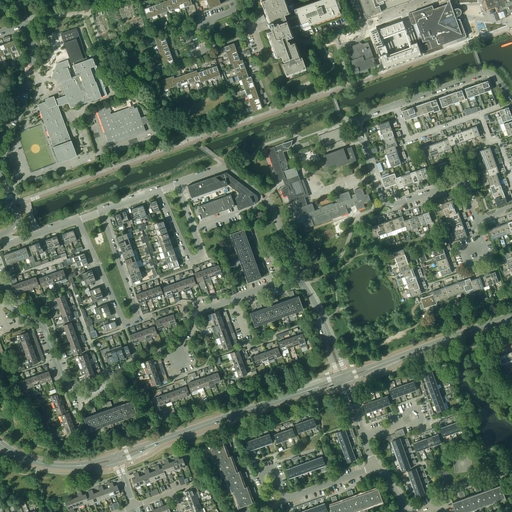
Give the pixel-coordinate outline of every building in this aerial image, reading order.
[(166,12),(174,9),(170,0),(167,0),(166,1),(167,5),(165,6),(166,12)] [(179,7),(176,0),(170,0),(174,9),(179,7)] [(176,0),(179,7),(179,10),(185,8),(183,3),(185,2),(184,0),(176,0)] [(206,0),(209,8),(230,1),(229,0),(206,0)] [(288,12),(284,0),(260,0),(267,20),(268,20),(269,22),(267,23),(268,27),(269,26),(270,30),(265,31),(275,57),(280,55),(282,60),(283,60),(283,62),(281,63),(286,76),(305,69),(301,56),(299,57),(290,31),(300,27),(300,28),(301,28),(303,32),(311,29),(310,25),(340,14),(334,0),(318,0),(293,9),(294,10),(288,12)] [(360,0),(366,17),(412,0),(360,0)] [(453,10),(449,0),(447,4),(434,9),(433,5),(408,14),(412,25),(417,23),(423,42),(420,43),(423,52),(467,36),(460,19),(458,19),(457,16),(459,16),(460,15),(461,15),(461,14),(462,13),(462,12),(462,11),(461,10),(461,9),(460,9),(460,8),(459,8),(458,8),(457,8),(453,10)] [(511,0),(484,0),(485,1),(487,4),(486,4),(487,5),(488,9),(488,10),(489,10),(489,9),(496,7),(496,8),(496,7),(496,8),(498,12),(498,13),(500,19),(501,19),(508,16),(511,15),(511,0)] [(161,2),(160,1),(158,2),(162,13),(166,12),(165,6),(167,5),(166,1),(161,2)] [(155,3),(156,4),(153,5),(157,15),(162,13),(158,2),(155,3)] [(150,6),(150,5),(148,6),(152,17),(157,15),(153,5),(150,6)] [(147,19),(152,17),(148,6),(146,7),(143,8),(147,19)] [(256,16),(257,18),(259,23),(266,20),(263,14),(256,16)] [(403,20),(371,32),(385,68),(422,54),(421,52),(417,42),(411,44),(412,48),(388,57),(381,38),(406,29),(403,20)] [(86,56),(76,28),(61,34),(64,42),(63,43),(71,63),(83,59),(83,57),(86,56)] [(154,39),(156,44),(167,40),(166,38),(165,39),(164,35),(154,39)] [(12,52),(17,50),(19,55),(22,54),(19,46),(16,47),(13,40),(10,41),(10,40),(8,41),(12,52)] [(167,42),(167,40),(156,44),(158,49),(168,45),(167,42)] [(4,54),(12,52),(8,41),(6,42),(6,43),(3,44),(5,49),(2,49),(4,54)] [(367,42),(363,44),(362,45),(360,46),(360,44),(359,43),(352,46),(352,47),(353,51),(348,53),(349,58),(350,58),(354,69),(353,69),(356,76),(369,71),(368,69),(377,66),(368,43),(367,42)] [(224,47),(225,52),(230,50),(231,53),(236,51),(234,45),(235,45),(235,43),(234,43),(224,47)] [(169,48),(168,45),(158,49),(159,54),(170,50),(169,48)] [(171,52),(170,50),(159,54),(161,58),(171,55),(170,52),(171,52)] [(225,52),(228,59),(239,55),(238,53),(237,54),(236,51),(231,53),(230,50),(225,52)] [(172,58),(171,55),(161,58),(163,63),(174,59),(173,57),(172,58)] [(240,57),(239,55),(228,59),(230,64),(232,63),(240,60),(239,58),(240,57)] [(59,81),(60,81),(61,83),(66,96),(64,96),(62,97),(60,97),(54,100),(53,97),(46,100),(46,101),(37,105),(52,143),(59,162),(76,156),(58,106),(68,102),(70,108),(107,95),(103,85),(98,71),(98,70),(97,68),(96,66),(96,65),(93,58),(74,65),(75,68),(77,72),(79,71),(80,74),(70,78),(67,68),(70,67),(67,60),(56,64),(52,75),(52,77),(51,78),(58,81),(59,81)] [(174,61),(174,59),(163,63),(165,68),(175,65),(173,62),(174,61)] [(242,59),(240,60),(232,63),(234,68),(239,66),(240,69),(245,67),(243,62),(244,61),(243,59),(242,60),(242,59)] [(213,66),(211,66),(215,77),(220,75),(216,65),(213,66)] [(209,68),(206,69),(210,79),(215,77),(211,66),(209,67),(209,68)] [(234,68),(237,76),(248,72),(247,70),(246,70),(245,67),(240,69),(239,66),(234,68)] [(203,69),(201,70),(205,81),(210,79),(206,69),(204,70),(203,69)] [(193,70),(191,71),(195,82),(200,80),(197,72),(196,70),(193,71),(193,70)] [(201,82),(205,81),(201,70),(199,70),(200,71),(197,72),(200,80),(201,82)] [(187,85),(195,82),(191,71),(189,72),(186,73),(188,79),(185,80),(187,85)] [(248,74),(248,72),(237,76),(238,81),(241,80),(248,77),(247,74),(248,74)] [(180,75),(178,75),(182,86),(187,85),(185,80),(188,79),(186,73),(181,75),(180,75)] [(167,84),(169,88),(177,85),(174,78),(173,76),(173,75),(171,75),(171,76),(168,77),(170,83),(167,84)] [(178,88),(182,86),(178,75),(176,76),(177,77),(174,78),(177,85),(178,88)] [(241,80),(243,85),(253,81),(251,78),(252,78),(252,76),(251,76),(248,77),(241,80)] [(167,84),(170,83),(168,77),(162,79),(162,78),(160,79),(161,80),(160,80),(164,90),(169,88),(167,84)] [(488,80),(482,83),(486,92),(491,90),(488,80)] [(253,84),(253,81),(243,85),(244,89),(255,86),(254,84),(253,84)] [(482,83),(476,85),(480,94),(486,92),(482,83)] [(476,85),(471,87),(474,96),(480,94),(476,85)] [(256,87),(255,86),(244,89),(246,94),(251,92),(252,95),(257,94),(255,88),(256,87)] [(471,87),(465,89),(468,98),(474,96),(471,87)] [(462,90),(456,92),(460,101),(466,99),(462,90)] [(246,94),(249,102),(260,98),(259,96),(258,96),(257,94),(252,95),(251,92),(246,94)] [(456,92),(451,94),(454,103),(460,101),(456,92)] [(451,94),(445,96),(448,105),(454,103),(451,94)] [(445,96),(439,98),(443,107),(448,105),(445,96)] [(260,100),(260,98),(249,102),(250,107),(260,103),(259,100),(260,100)] [(436,99),(430,101),(434,111),(434,112),(440,110),(436,99)] [(430,101),(425,103),(428,113),(434,111),(430,101)] [(261,106),(260,103),(250,107),(252,112),(262,108),(263,107),(262,105),(261,106)] [(425,103),(419,105),(422,115),(428,113),(425,103)] [(419,105),(413,107),(417,117),(422,115),(419,105)] [(109,145),(146,131),(143,124),(148,122),(148,123),(149,123),(145,116),(144,116),(145,116),(141,117),(137,107),(134,108),(133,106),(127,108),(124,109),(110,114),(110,112),(111,111),(109,106),(97,110),(99,118),(99,119),(109,145)] [(413,107),(408,109),(411,119),(417,117),(413,107)] [(511,112),(509,107),(499,110),(501,116),(511,112)] [(408,109),(402,111),(405,121),(411,119),(408,109)] [(511,118),(511,116),(511,112),(501,116),(497,117),(498,120),(502,119),(503,122),(511,118)] [(380,129),(390,126),(390,123),(390,121),(389,121),(379,125),(380,129)] [(382,134),(393,130),(392,128),(392,129),(390,126),(380,129),(382,134)] [(476,126),(471,128),(475,138),(478,137),(478,138),(480,137),(480,136),(476,126)] [(466,129),(470,140),(472,140),(472,139),(475,138),(471,128),(466,129)] [(462,131),(465,141),(468,140),(468,141),(470,140),(466,129),(462,131)] [(384,139),(394,135),(393,133),(394,132),(393,130),(382,134),(384,139)] [(457,133),(461,144),(463,143),(462,142),(465,141),(462,131),(457,133)] [(452,135),(456,145),(458,144),(459,144),(461,144),(457,133),(452,135)] [(394,135),(384,139),(386,144),(397,140),(396,138),(395,138),(394,135)] [(447,136),(448,139),(451,147),(453,147),(453,146),(456,145),(452,135),(447,136)] [(270,148),(267,149),(278,180),(278,181),(283,179),(286,188),(281,189),(284,197),(288,196),(290,203),(298,200),(305,198),(310,196),(303,179),(300,180),(295,168),(289,170),(283,152),(296,147),(290,149),(289,147),(290,147),(291,146),(292,145),(292,144),(293,139),(292,139),(292,140),(270,148)] [(448,139),(443,141),(445,146),(442,147),(444,152),(450,150),(452,150),(451,149),(452,149),(451,147),(448,139)] [(395,146),(398,145),(396,142),(397,142),(397,140),(386,144),(387,149),(395,146)] [(443,141),(435,143),(439,154),(441,153),(444,152),(442,147),(445,146),(443,141)] [(435,143),(431,145),(432,150),(430,151),(431,156),(437,154),(437,155),(439,154),(435,143)] [(427,158),(427,159),(429,158),(429,157),(431,156),(430,151),(432,150),(431,145),(423,148),(426,158),(427,158)] [(387,154),(398,151),(397,149),(396,149),(395,146),(387,149),(385,149),(387,154)] [(338,167),(353,162),(356,160),(352,147),(344,149),(344,148),(323,155),(328,167),(330,166),(337,163),(338,167)] [(482,156),(492,152),(490,148),(480,151),(479,152),(480,154),(481,153),(482,156)] [(395,160),(400,158),(398,153),(398,151),(387,154),(388,159),(394,157),(395,160)] [(492,152),(482,156),(483,159),(482,159),(483,161),(494,157),(492,152)] [(401,161),(400,158),(395,160),(394,157),(388,159),(391,167),(401,164),(401,163),(402,163),(402,161),(401,161)] [(494,157),(483,161),(483,163),(484,163),(485,165),(495,162),(494,157)] [(495,162),(485,165),(486,169),(486,171),(497,167),(495,162)] [(497,167),(486,171),(487,173),(488,173),(489,175),(496,173),(497,173),(499,172),(497,167)] [(425,168),(420,169),(424,179),(427,178),(427,179),(429,179),(429,178),(425,168)] [(420,169),(416,171),(420,182),(421,181),(421,180),(424,179),(420,169)] [(416,171),(411,173),(414,183),(417,182),(417,183),(420,182),(416,171)] [(395,173),(390,175),(391,180),(389,181),(391,186),(396,184),(396,185),(398,184),(398,183),(396,178),(395,173)] [(411,173),(406,174),(410,185),(412,185),(411,184),(414,183),(411,173)] [(489,175),(486,176),(488,179),(487,180),(487,181),(498,177),(497,173),(496,173),(489,175)] [(187,186),(192,200),(216,191),(215,189),(228,185),(239,193),(234,199),(238,210),(254,205),(255,204),(256,203),(257,203),(257,202),(257,201),(258,201),(258,200),(258,199),(258,198),(258,197),(257,197),(257,196),(256,195),(255,194),(254,194),(253,193),(252,193),(251,193),(250,193),(249,190),(232,176),(231,176),(230,175),(229,175),(228,174),(227,174),(226,174),(225,174),(224,174),(222,174),(221,174),(220,174),(218,175),(217,175),(214,176),(215,177),(212,178),(211,177),(187,186)] [(406,174),(401,176),(405,186),(407,185),(408,186),(410,185),(406,174)] [(391,180),(390,175),(382,178),(385,188),(386,188),(386,189),(388,188),(388,187),(391,186),(389,181),(391,180)] [(401,176),(396,178),(398,183),(398,184),(400,188),(400,189),(402,188),(402,187),(405,186),(401,176)] [(498,177),(487,181),(488,183),(489,183),(490,186),(495,184),(496,187),(501,185),(498,177)] [(491,192),(492,194),(503,190),(501,185),(496,187),(495,184),(490,186),(492,192),(491,192)] [(357,210),(365,207),(364,204),(371,201),(368,193),(365,195),(362,187),(354,190),(356,194),(350,196),(349,191),(336,196),(338,202),(333,204),(333,203),(320,208),(320,209),(315,210),(312,203),(308,205),(305,198),(298,200),(306,220),(304,220),(307,228),(349,213),(347,209),(356,205),(357,210)] [(505,197),(503,190),(492,194),(493,196),(494,198),(499,196),(500,199),(505,197)] [(456,197),(454,191),(446,194),(447,196),(448,200),(456,197)] [(213,214),(217,212),(234,206),(230,194),(198,206),(203,217),(213,214)] [(496,206),(497,206),(507,203),(505,197),(500,199),(499,196),(494,198),(496,204),(496,206)] [(156,200),(150,202),(153,213),(159,210),(156,200)] [(452,200),(449,201),(446,203),(443,204),(442,204),(444,209),(449,207),(450,210),(455,208),(453,203),(454,202),(453,200),(452,201),(452,200)] [(146,213),(143,205),(137,207),(141,219),(147,217),(149,222),(152,220),(149,212),(146,213)] [(137,207),(131,209),(135,221),(141,219),(137,207)] [(446,217),(449,216),(456,213),(457,213),(456,210),(456,211),(455,208),(450,210),(449,207),(444,209),(446,217)] [(125,211),(119,213),(123,223),(129,221),(125,211)] [(425,212),(423,213),(427,224),(432,222),(429,212),(426,213),(425,212)] [(450,221),(460,217),(459,214),(460,214),(459,212),(459,213),(458,212),(457,213),(456,213),(449,216),(450,221)] [(118,228),(124,226),(123,223),(119,213),(113,215),(118,228)] [(419,215),(422,225),(427,224),(423,213),(421,214),(419,215)] [(400,217),(398,218),(401,228),(406,226),(404,220),(403,216),(402,216),(402,215),(400,216),(400,217)] [(414,216),(417,227),(422,225),(419,215),(416,216),(414,216)] [(412,218),(409,219),(413,229),(417,227),(414,216),(411,217),(412,218)] [(450,221),(452,225),(463,222),(462,220),(461,220),(460,217),(450,221)] [(392,231),(396,229),(393,218),(390,219),(391,220),(388,221),(392,231)] [(394,218),(393,218),(396,229),(401,228),(398,218),(395,219),(394,218)] [(406,219),(404,220),(406,226),(408,231),(413,229),(409,219),(406,220),(406,219)] [(153,224),(155,229),(165,226),(163,220),(153,224)] [(385,221),(383,222),(387,233),(392,231),(388,221),(385,222),(385,221)] [(381,224),(378,225),(380,230),(377,231),(379,236),(387,233),(383,222),(381,223),(381,224)] [(452,225),(454,230),(464,227),(463,224),(464,224),(463,222),(452,225)] [(507,234),(511,233),(508,222),(506,223),(503,224),(507,234)] [(502,236),(507,234),(503,224),(501,225),(500,225),(498,225),(502,236)] [(374,237),(379,236),(377,231),(380,230),(378,225),(373,227),(372,226),(370,227),(371,227),(370,228),(374,237)] [(497,227),(494,228),(497,238),(502,236),(498,225),(496,226),(497,227)] [(157,235),(167,231),(165,226),(155,229),(157,235)] [(454,230),(455,235),(466,231),(466,229),(465,230),(464,227),(454,230)] [(489,230),(492,240),(497,238),(494,228),(490,229),(490,228),(489,229),(489,230)] [(118,242),(128,239),(126,233),(129,232),(128,229),(122,231),(123,234),(116,237),(118,242)] [(244,229),(230,234),(236,250),(249,245),(246,237),(253,235),(251,230),(245,232),(244,229)] [(71,242),(77,240),(73,230),(67,232),(71,242)] [(157,235),(159,241),(169,237),(167,231),(157,235)] [(467,233),(466,231),(455,235),(457,240),(467,236),(466,233),(467,233)] [(65,244),(71,242),(67,232),(61,234),(65,244)] [(54,248),(60,246),(56,236),(51,238),(54,248)] [(161,246),(171,243),(169,237),(159,241),(161,246)] [(54,248),(51,238),(45,240),(48,250),(54,248)] [(120,248),(130,244),(128,239),(118,242),(120,248)] [(38,254),(44,252),(40,242),(34,244),(38,254)] [(161,246),(163,252),(173,248),(171,243),(161,246)] [(38,254),(34,244),(28,246),(32,256),(38,254)] [(120,248),(122,254),(132,250),(130,244),(120,248)] [(252,253),(258,251),(257,246),(250,248),(249,245),(236,250),(241,266),(255,261),(252,253)] [(26,247),(20,249),(24,259),(29,257),(26,247)] [(165,258),(175,254),(173,248),(163,252),(165,258)] [(435,257),(445,253),(444,250),(445,250),(444,248),(443,248),(433,251),(435,257)] [(20,249),(14,251),(18,261),(24,259),(20,249)] [(403,249),(394,253),(395,258),(405,254),(404,252),(405,251),(405,249),(404,250),(403,249)] [(134,256),(132,250),(122,254),(124,259),(134,256)] [(14,251),(8,253),(12,263),(18,261),(14,251)] [(6,265),(12,263),(8,253),(3,255),(6,265)] [(72,264),(76,262),(86,258),(84,253),(69,258),(72,264)] [(437,261),(448,257),(447,255),(446,256),(445,253),(435,257),(437,261)] [(165,258),(167,264),(177,260),(175,254),(165,258)] [(395,258),(397,263),(408,259),(407,257),(406,257),(405,254),(395,258)] [(124,259),(126,265),(136,261),(134,256),(124,259)] [(437,261),(439,266),(449,263),(448,260),(448,259),(448,257),(437,261)] [(88,264),(86,258),(76,262),(78,268),(88,264)] [(397,263),(399,268),(409,264),(408,261),(409,261),(408,259),(397,263)] [(169,269),(179,266),(177,260),(167,264),(169,269)] [(128,271),(138,267),(136,261),(126,265),(128,271)] [(247,283),(261,278),(258,269),(264,267),(263,262),(256,265),(255,261),(241,266),(247,283)] [(439,266),(440,271),(451,267),(450,265),(449,263),(439,266)] [(409,264),(399,268),(401,273),(403,272),(411,269),(411,267),(410,267),(409,264)] [(218,265),(212,267),(215,275),(221,273),(218,265)] [(128,271),(130,277),(141,273),(138,267),(128,271)] [(212,267),(206,269),(210,278),(215,275),(212,267)] [(452,269),(451,267),(440,271),(442,276),(452,272),(451,269),(452,269)] [(413,268),(411,269),(403,272),(405,276),(410,275),(411,278),(416,276),(414,270),(414,268),(413,268)] [(206,269),(200,271),(203,280),(210,278),(206,269)] [(63,270),(57,272),(60,280),(61,283),(67,280),(66,278),(63,270)] [(92,270),(81,273),(83,279),(94,276),(92,270)] [(197,282),(203,280),(200,271),(194,273),(197,282)] [(57,272),(51,274),(54,282),(60,280),(57,272)] [(492,272),(490,273),(494,284),(499,282),(495,272),(492,273),(492,272)] [(132,282),(143,279),(141,273),(130,277),(132,282)] [(489,285),(494,284),(490,273),(488,274),(485,275),(489,285)] [(51,274),(45,276),(48,285),(54,282),(51,274)] [(407,284),(418,280),(417,278),(417,279),(416,276),(411,278),(410,275),(405,276),(407,284)] [(480,276),(484,287),(489,285),(485,275),(483,276),(482,276),(480,276)] [(42,287),(48,285),(45,276),(39,278),(42,287)] [(94,276),(83,279),(85,285),(96,281),(94,276)] [(476,279),(479,289),(484,287),(480,276),(478,277),(479,278),(476,279)] [(36,277),(30,279),(33,287),(39,285),(36,277)] [(187,279),(190,287),(196,285),(193,277),(187,279)] [(464,286),(466,291),(473,288),(474,288),(471,280),(470,278),(470,277),(468,278),(468,279),(465,280),(467,285),(464,286)] [(27,289),(33,287),(30,279),(24,281),(27,289)] [(187,279),(181,281),(184,289),(185,292),(191,290),(190,287),(187,279)] [(474,288),(473,288),(474,291),(479,289),(476,279),(473,280),(473,279),(471,280),(474,288)] [(407,284),(409,289),(414,287),(415,290),(420,288),(418,283),(419,282),(418,280),(407,284)] [(457,282),(461,293),(466,291),(464,286),(467,285),(465,280),(460,282),(459,281),(457,282)] [(24,281),(18,283),(21,292),(27,289),(24,281)] [(181,281),(175,283),(178,292),(184,289),(181,281)] [(452,290),(454,295),(461,293),(457,282),(455,283),(456,283),(453,284),(454,289),(452,290)] [(15,294),(21,292),(18,283),(11,285),(15,294)] [(175,283),(169,285),(172,294),(178,292),(175,283)] [(445,286),(449,297),(454,295),(452,290),(454,289),(453,284),(447,286),(445,286)] [(169,285),(163,287),(163,289),(166,296),(172,294),(169,285)] [(160,286),(153,288),(156,297),(163,294),(160,286)] [(443,288),(440,289),(442,294),(440,295),(441,300),(449,297),(445,286),(443,287),(443,288)] [(89,290),(91,296),(101,293),(99,287),(89,290)] [(412,297),(416,295),(422,293),(423,293),(422,291),(421,291),(420,288),(415,290),(414,287),(409,289),(412,297)] [(153,288),(147,290),(150,299),(156,297),(153,288)] [(436,302),(441,300),(440,295),(442,294),(440,289),(434,291),(434,290),(433,291),(433,292),(432,292),(433,293),(436,302)] [(147,290),(142,292),(145,301),(150,299),(147,290)] [(290,298),(287,299),(282,301),(287,315),(303,309),(298,295),(295,297),(292,290),(288,292),(290,298)] [(145,301),(142,292),(136,294),(139,303),(145,301)] [(103,298),(101,293),(91,296),(89,297),(91,303),(103,298)] [(431,295),(426,297),(428,301),(430,301),(432,306),(437,304),(436,302),(433,293),(431,294),(431,295)] [(58,304),(66,301),(64,295),(55,298),(58,304)] [(270,321),(287,315),(282,301),(279,302),(276,296),(272,298),(274,304),(265,307),(270,321)] [(424,309),(432,306),(430,301),(428,301),(426,297),(423,298),(423,297),(421,298),(421,299),(422,303),(424,309)] [(66,301),(58,304),(60,310),(68,307),(66,301)] [(249,313),(254,327),(270,321),(265,307),(262,308),(260,302),(255,304),(258,310),(249,313)] [(96,307),(99,313),(109,310),(107,304),(96,307)] [(68,307),(60,310),(62,316),(70,313),(68,307)] [(111,315),(109,310),(99,313),(101,319),(111,315)] [(210,314),(212,320),(221,317),(219,311),(210,314)] [(73,319),(70,313),(62,316),(64,322),(73,319)] [(173,314),(167,316),(170,325),(176,323),(173,314)] [(167,316),(161,318),(164,327),(170,325),(167,316)] [(212,320),(214,326),(223,323),(221,317),(212,320)] [(158,329),(164,327),(161,318),(155,321),(158,329)] [(106,330),(117,327),(115,321),(108,323),(107,320),(103,321),(106,330)] [(65,331),(73,328),(71,322),(63,325),(65,331)] [(214,326),(217,332),(225,329),(223,323),(214,326)] [(154,326),(148,328),(151,337),(157,335),(154,326)] [(75,334),(73,328),(65,331),(67,337),(75,334)] [(148,328),(142,330),(145,339),(146,342),(152,340),(151,337),(148,328)] [(217,332),(219,338),(227,335),(225,329),(217,332)] [(139,341),(145,339),(142,330),(136,333),(139,341)] [(27,332),(19,335),(21,341),(29,338),(27,332)] [(136,333),(130,335),(133,343),(139,341),(136,333)] [(302,333),(296,336),(299,344),(305,342),(302,333)] [(75,334),(67,337),(69,343),(78,340),(75,334)] [(219,338),(221,344),(230,341),(227,335),(219,338)] [(293,346),(299,344),(296,336),(290,338),(293,346)] [(29,338),(21,341),(23,347),(31,344),(29,338)] [(290,338),(284,340),(287,348),(293,346),(290,338)] [(78,340),(69,343),(71,349),(80,346),(78,340)] [(278,342),(281,350),(282,355),(288,353),(287,348),(284,340),(278,342)] [(232,347),(230,341),(221,344),(223,350),(232,347)] [(31,344),(23,347),(25,353),(34,350),(31,344)] [(121,347),(122,347),(121,345),(115,347),(116,349),(119,360),(125,358),(121,347)] [(121,347),(125,358),(131,355),(127,345),(122,347),(121,347)] [(80,346),(71,349),(73,355),(82,352),(80,346)] [(110,351),(109,347),(100,350),(102,357),(105,356),(108,364),(114,362),(110,351)] [(277,348),(271,350),(274,358),(280,356),(277,348)] [(116,349),(110,351),(114,362),(119,360),(116,349)] [(25,353),(27,359),(36,356),(34,350),(25,353)] [(230,353),(232,359),(240,356),(238,350),(230,353)] [(271,350),(265,352),(268,360),(274,358),(271,350)] [(265,352),(259,354),(262,363),(268,360),(265,352)] [(87,353),(78,356),(80,363),(89,359),(87,353)] [(256,365),(262,363),(259,354),(253,356),(256,365)] [(508,363),(505,355),(498,357),(502,365),(508,363)] [(38,362),(36,356),(27,359),(29,365),(38,362)] [(232,359),(234,365),(242,362),(240,356),(232,359)] [(89,359),(80,363),(82,369),(91,365),(89,359)] [(145,368),(154,365),(152,359),(143,362),(145,368)] [(234,365),(236,371),(245,368),(242,362),(234,365)] [(93,371),(91,365),(82,369),(85,374),(93,371)] [(147,374),(156,371),(154,365),(145,368),(147,374)] [(422,370),(425,376),(433,373),(431,367),(422,370)] [(247,374),(245,368),(236,371),(238,377),(247,374)] [(42,373),(45,382),(51,379),(48,371),(42,373)] [(93,371),(85,374),(87,381),(95,377),(93,371)] [(147,374),(150,380),(158,376),(156,371),(147,374)] [(217,372),(211,374),(214,383),(220,381),(217,372)] [(42,373),(37,375),(40,384),(45,382),(42,373)] [(425,376),(427,382),(435,379),(433,373),(425,376)] [(214,383),(211,374),(206,377),(209,385),(210,389),(216,387),(214,383)] [(31,377),(34,386),(40,384),(37,375),(31,377)] [(160,383),(158,376),(150,380),(152,386),(160,383)] [(25,379),(28,388),(34,386),(31,377),(25,379)] [(200,379),(203,387),(209,385),(206,377),(200,379)] [(19,381),(22,390),(28,388),(25,379),(19,381)] [(194,381),(197,389),(203,387),(200,379),(194,381)] [(437,385),(435,379),(427,382),(429,388),(437,385)] [(191,391),(197,389),(194,381),(188,383),(191,391)] [(408,384),(411,392),(417,390),(414,381),(408,384)] [(402,386),(405,394),(411,392),(408,384),(402,386)] [(429,388),(431,394),(439,391),(437,385),(429,388)] [(186,386),(180,388),(183,397),(189,395),(186,386)] [(402,386),(396,388),(399,396),(405,394),(402,386)] [(174,390),(177,399),(183,397),(180,388),(174,390)] [(393,398),(399,396),(396,388),(390,390),(393,398)] [(174,390),(168,393),(171,401),(177,399),(174,390)] [(431,394),(433,400),(442,397),(439,391),(431,394)] [(50,396),(53,402),(61,399),(59,393),(50,396)] [(165,403),(171,401),(168,393),(162,395),(165,403)] [(124,403),(115,406),(120,419),(136,414),(132,400),(128,401),(126,395),(121,397),(124,403)] [(162,395),(156,397),(160,409),(166,407),(165,403),(162,395)] [(388,396),(382,398),(385,407),(391,405),(388,396)] [(444,403),(442,397),(433,400),(435,406),(444,403)] [(379,409),(385,407),(382,398),(376,400),(379,409)] [(61,399),(53,402),(55,408),(63,405),(61,399)] [(376,400),(370,402),(373,411),(379,409),(376,400)] [(99,412),(104,425),(120,419),(115,406),(112,407),(110,401),(105,402),(107,409),(99,412)] [(367,413),(373,411),(370,402),(364,405),(367,413)] [(446,409),(444,403),(435,406),(437,412),(446,409)] [(65,411),(63,405),(55,408),(57,414),(65,411)] [(91,415),(83,418),(88,431),(104,425),(99,412),(96,413),(94,406),(89,408),(91,415)] [(60,415),(63,421),(71,418),(69,412),(60,415)] [(170,417),(168,412),(162,414),(162,412),(158,413),(161,421),(170,417)] [(63,421),(65,427),(73,424),(71,418),(63,421)] [(307,420),(310,428),(316,426),(313,418),(307,420)] [(301,422),(304,431),(310,428),(307,420),(301,422)] [(298,433),(304,431),(301,422),(295,424),(298,433)] [(453,424),(456,432),(462,430),(459,422),(453,424)] [(73,424),(65,427),(67,433),(75,430),(73,424)] [(447,426),(450,435),(456,432),(453,424),(447,426)] [(443,437),(450,435),(447,426),(440,428),(443,437)] [(292,428),(286,430),(289,439),(295,436),(292,428)] [(337,432),(339,438),(347,435),(345,429),(337,432)] [(283,441),(289,439),(286,430),(280,432),(283,441)] [(277,443),(283,441),(280,432),(274,435),(277,443)] [(269,434),(263,436),(266,444),(272,442),(269,434)] [(339,438),(341,444),(349,441),(347,435),(339,438)] [(438,435),(432,437),(435,445),(441,443),(438,435)] [(260,446),(266,444),(263,436),(257,438),(260,446)] [(430,447),(435,445),(432,437),(427,439),(430,447)] [(254,449),(260,446),(257,438),(251,440),(254,449)] [(394,447),(402,444),(400,438),(397,439),(393,441),(392,441),(394,447)] [(427,439),(421,441),(424,449),(430,447),(427,439)] [(214,462),(217,461),(228,457),(225,449),(231,446),(229,441),(223,444),(222,440),(208,445),(214,462)] [(248,451),(254,449),(251,440),(245,442),(248,451)] [(352,447),(349,441),(341,444),(343,450),(352,447)] [(418,451),(424,449),(421,441),(415,443),(418,451)] [(394,447),(396,453),(404,450),(402,444),(394,447)] [(343,450),(345,456),(354,453),(352,447),(343,450)] [(396,453),(398,459),(406,456),(404,450),(396,453)] [(345,456),(347,462),(356,459),(354,453),(345,456)] [(178,455),(176,456),(180,468),(185,466),(182,458),(179,459),(178,455)] [(175,461),(172,462),(175,470),(180,468),(176,456),(173,457),(175,461)] [(222,477),(225,476),(236,472),(233,464),(239,462),(238,457),(231,459),(230,456),(228,457),(217,461),(222,477)] [(398,459),(400,465),(408,462),(406,456),(398,459)] [(322,457),(315,459),(319,467),(325,465),(322,457)] [(168,459),(165,460),(170,472),(175,470),(172,462),(169,463),(168,459)] [(315,459),(310,461),(313,469),(319,467),(315,459)] [(165,474),(170,472),(165,460),(163,461),(165,464),(161,466),(162,468),(165,474)] [(310,461),(304,463),(307,471),(313,469),(310,461)] [(411,468),(408,462),(400,465),(402,471),(411,468)] [(301,474),(307,471),(304,463),(298,465),(301,474)] [(156,466),(161,478),(166,476),(165,474),(162,468),(159,469),(158,465),(156,466)] [(301,474),(298,465),(292,467),(295,476),(301,474)] [(155,470),(152,472),(155,480),(161,478),(156,466),(154,467),(155,470)] [(295,476),(292,467),(286,469),(289,478),(295,476)] [(408,471),(410,478),(418,475),(416,468),(408,471)] [(150,482),(155,480),(152,472),(149,473),(148,469),(146,470),(150,482)] [(145,474),(142,475),(145,484),(150,482),(146,470),(144,470),(145,474)] [(231,492),(233,491),(244,487),(241,479),(247,477),(246,472),(239,474),(238,471),(236,472),(225,476),(231,492)] [(135,488),(140,486),(136,473),(134,474),(135,478),(132,479),(135,488)] [(140,486),(145,484),(142,475),(139,476),(138,473),(136,473),(140,486)] [(421,480),(418,475),(410,478),(412,483),(421,480)] [(506,498),(501,484),(498,485),(496,479),(491,481),(493,487),(487,489),(492,503),(506,498)] [(179,480),(170,483),(172,489),(181,486),(179,480)] [(414,489),(423,486),(421,480),(412,483),(414,489)] [(112,482),(110,483),(115,495),(120,493),(119,490),(117,485),(114,486),(112,482)] [(109,487),(106,489),(110,497),(115,495),(110,483),(108,484),(109,487)] [(365,492),(362,493),(367,507),(383,501),(378,487),(370,490),(368,484),(363,486),(365,492)] [(182,498),(182,499),(195,494),(198,492),(196,485),(190,488),(191,489),(185,492),(186,496),(182,498)] [(476,508),(492,503),(487,489),(482,491),(480,485),(475,487),(477,493),(471,495),(476,508)] [(102,486),(100,487),(105,499),(110,497),(106,489),(103,490),(102,486)] [(246,486),(244,487),(233,491),(239,507),(252,502),(249,494),(255,492),(254,487),(247,490),(246,486)] [(423,486),(414,489),(416,495),(425,492),(423,486)] [(99,491),(96,492),(99,501),(105,499),(100,487),(98,487),(99,491)] [(94,503),(90,490),(88,491),(89,495),(86,496),(88,502),(89,505),(94,503)] [(94,503),(99,501),(96,492),(93,493),(92,490),(90,490),(94,503)] [(349,498),(346,499),(350,511),(352,511),(367,507),(362,493),(354,496),(352,490),(347,492),(349,498)] [(81,491),(79,492),(83,504),(88,502),(86,496),(85,494),(82,495),(81,491)] [(452,502),(456,511),(466,511),(476,508),(471,495),(466,497),(464,491),(459,492),(461,499),(452,502)] [(78,497),(75,498),(78,506),(83,504),(79,492),(77,493),(78,497)] [(197,499),(195,494),(182,499),(182,500),(187,498),(189,502),(197,499)] [(71,495),(69,496),(73,508),(78,506),(75,498),(72,499),(71,495)] [(68,510),(73,508),(69,496),(66,497),(68,500),(65,501),(68,510)] [(332,511),(350,511),(346,499),(338,502),(336,496),(331,497),(333,504),(330,505),(332,511)] [(199,504),(197,499),(189,502),(190,506),(185,508),(186,509),(199,504)] [(161,501),(160,501),(164,511),(170,511),(167,504),(163,506),(161,501)] [(325,503),(319,505),(321,511),(326,511),(328,511),(325,503)]
